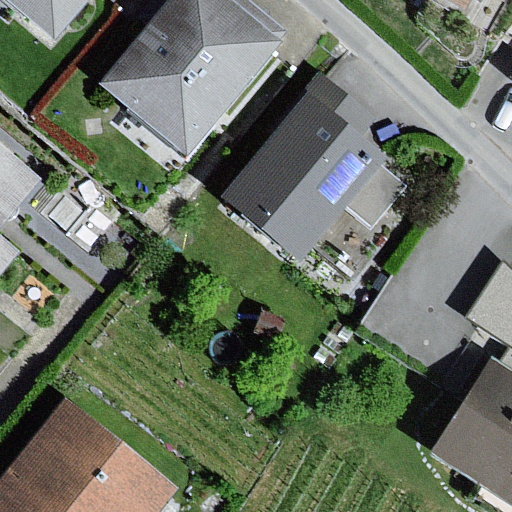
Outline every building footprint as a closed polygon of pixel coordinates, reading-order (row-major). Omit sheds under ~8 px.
[(96,0),(1,0),(58,46),(96,0)] [(284,45),(229,0),(179,0),(104,91),(188,160),(284,45)] [(439,0),(467,15),(475,0),(439,0)] [(388,163),(310,100),(225,203),(305,268),(317,255),(353,284),(385,246),(371,234),(408,189),(383,169),(388,163)] [(0,233),(41,184),(0,149),(0,233)] [(0,284),(24,256),(0,236),(0,284)] [(511,273),(503,265),(471,321),(511,348),(511,273)] [(511,370),(497,361),(436,459),(511,505),(511,370)] [(164,511),(178,495),(66,408),(0,492),(0,511),(164,511)]
